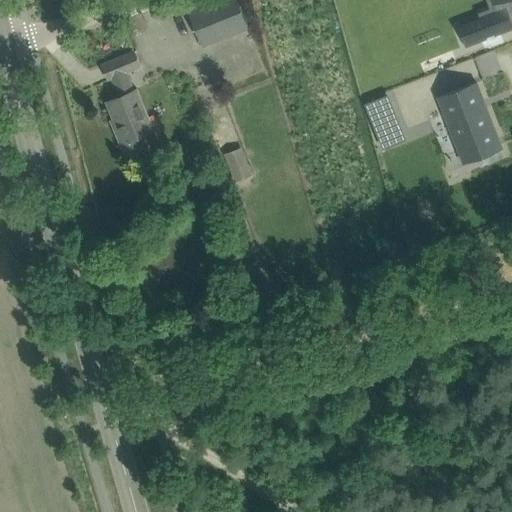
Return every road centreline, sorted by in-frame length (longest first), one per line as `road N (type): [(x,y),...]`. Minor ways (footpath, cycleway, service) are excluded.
road 1 (secondary): [(134,511),(0,44)]
road 2 (track): [(151,413),(511,291)]
road 3 (track): [(311,511),(151,413)]
road 4 (residential): [(0,44),(127,0)]
